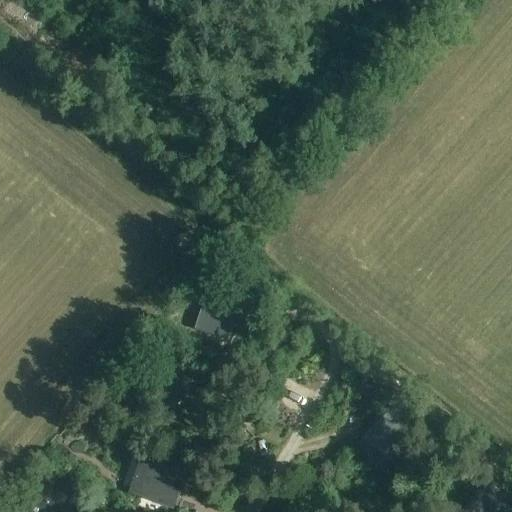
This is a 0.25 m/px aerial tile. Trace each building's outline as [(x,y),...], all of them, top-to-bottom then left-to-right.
[(229,341),(242,303),(230,299),(227,307),(207,300),(197,330),(229,341)] [(174,408),(194,375),(184,370),(180,376),(161,364),(145,391),(174,408)] [(383,370),(372,381),(388,397),(399,386),(383,370)] [(389,461),(413,439),(398,423),(403,419),(394,410),(361,441),(369,450),(375,445),(389,461)] [(141,460),(129,493),(140,497),(172,508),(186,471),(174,466),(172,471),(152,464),(141,460)] [(31,476),(39,481),(44,473),(36,469),(31,476)] [(509,511),(510,511),(494,497),(497,491),(489,484),(463,511),(509,511)] [(42,487),(28,511),(67,511),(76,496),(65,490),(61,497),(42,487)]
